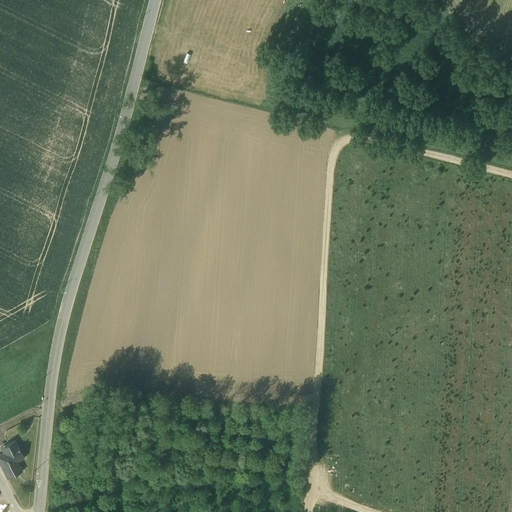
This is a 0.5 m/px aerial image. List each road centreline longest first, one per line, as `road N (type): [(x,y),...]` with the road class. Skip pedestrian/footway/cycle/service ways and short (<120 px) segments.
road 1 (track): [(308,511),(335,146),(365,137),(511,174)]
road 2 (unclassified): [(38,511),(63,322),(156,0)]
